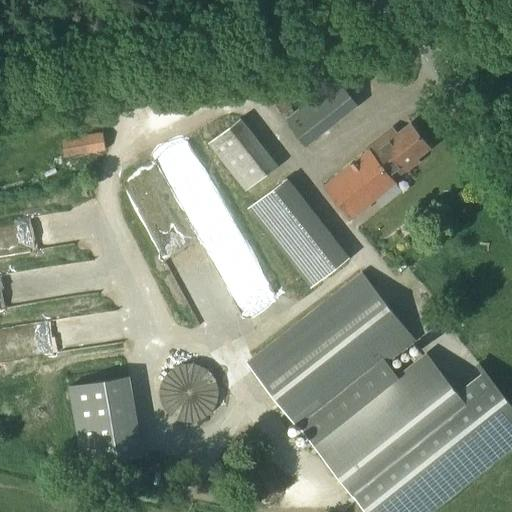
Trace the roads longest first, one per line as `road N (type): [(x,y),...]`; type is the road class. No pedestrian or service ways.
road 1 (unclassified): [(0,90),(405,16)]
road 2 (tertiary): [(511,157),(405,16)]
